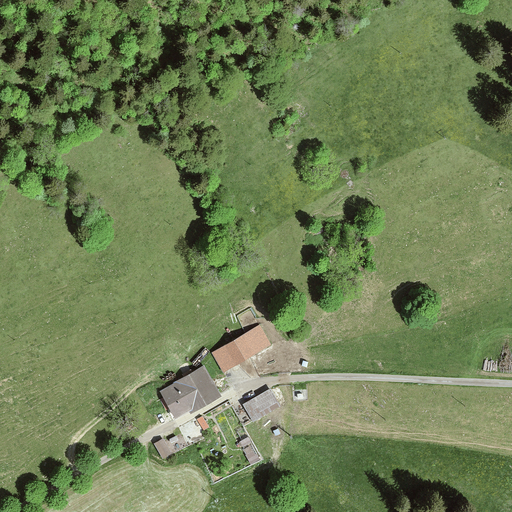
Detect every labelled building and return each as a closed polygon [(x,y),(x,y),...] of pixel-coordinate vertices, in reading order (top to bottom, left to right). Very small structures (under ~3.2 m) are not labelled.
[(261,323),(212,350),(223,370),(272,342),(261,323)] [(173,382),(160,389),(175,418),(190,410),(191,412),(222,395),(205,362),(172,380),(173,382)] [(271,387),(244,402),(254,419),(281,404),(271,387)] [(210,415),(200,422),(207,430),(216,424),(210,415)] [(164,437),(154,443),(163,458),(173,452),(164,437)]
